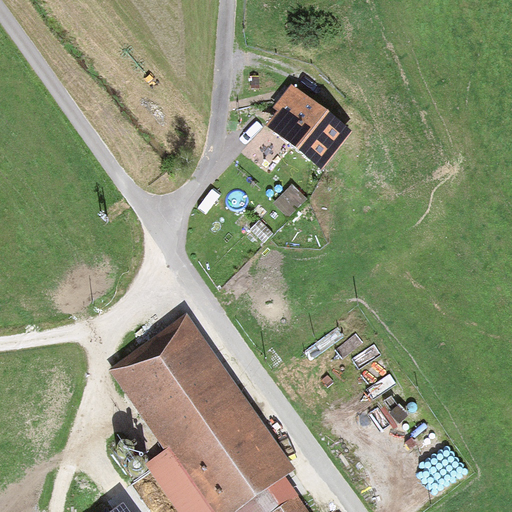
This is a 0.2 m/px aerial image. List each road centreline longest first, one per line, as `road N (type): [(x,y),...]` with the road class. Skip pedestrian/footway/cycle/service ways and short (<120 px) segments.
road 1 (unclassified): [(154,223),(361,511)]
road 2 (unclassified): [(0,6),(154,223)]
road 3 (residential): [(154,223),(215,161),(230,0)]
road 4 (track): [(0,341),(113,324),(184,270)]
road 5 (track): [(113,324),(54,511)]
